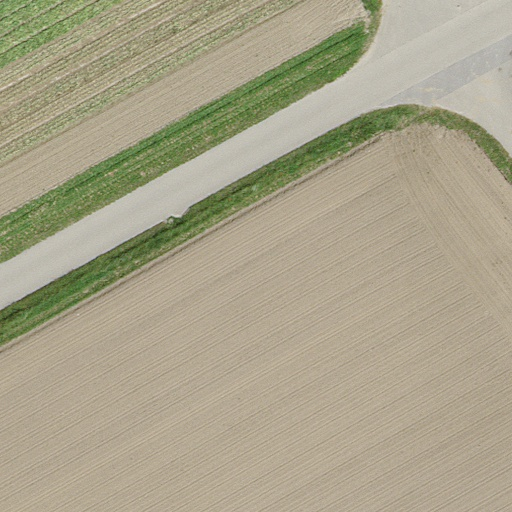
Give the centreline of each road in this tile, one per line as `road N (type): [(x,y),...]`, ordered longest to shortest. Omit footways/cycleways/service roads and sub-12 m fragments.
road 1 (unclassified): [(0,289),(511,10)]
road 2 (track): [(511,141),(409,0)]
